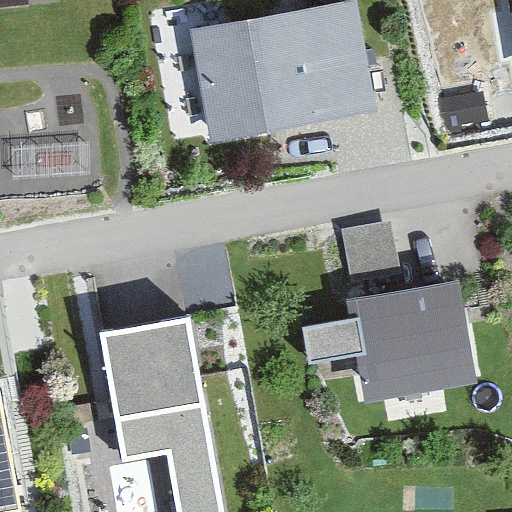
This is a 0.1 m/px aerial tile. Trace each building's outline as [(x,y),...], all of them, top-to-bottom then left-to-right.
[(370,123),(350,7),(190,35),(211,151),(370,123)] [(347,274),(393,265),(385,223),(338,233),(347,274)] [(456,285),(345,306),(363,403),(475,382),(456,285)] [(221,511),(184,321),(98,338),(123,463),(168,454),(178,511),(221,511)] [(12,511),(0,443),(0,511),(12,511)]
